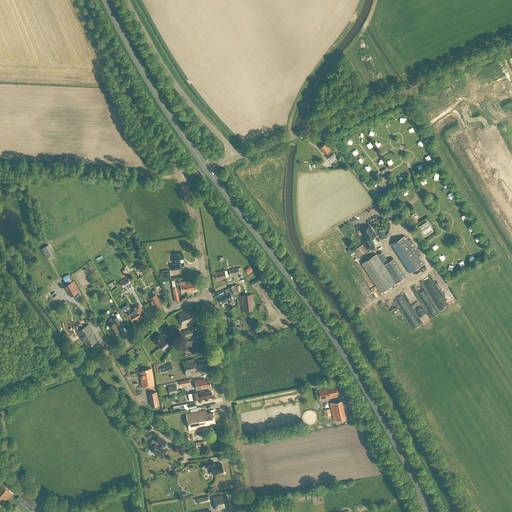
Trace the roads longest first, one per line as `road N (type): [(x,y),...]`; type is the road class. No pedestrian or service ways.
road 1 (trunk): [(432,511),(346,354),(176,126),(105,0)]
road 2 (unclassified): [(236,157),(511,44)]
road 3 (unclassified): [(207,297),(167,312),(107,359),(0,400)]
road 4 (unclassified): [(246,511),(207,297)]
road 5 (unclassified): [(180,177),(86,0)]
road 6 (unclassified): [(236,157),(176,86),(126,0)]
road 7 (unclassified): [(207,297),(180,177)]
